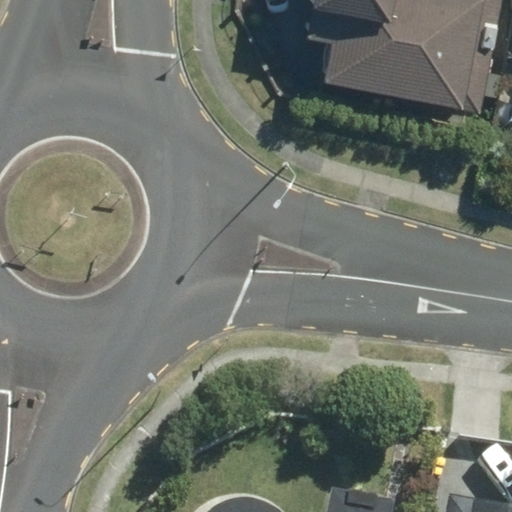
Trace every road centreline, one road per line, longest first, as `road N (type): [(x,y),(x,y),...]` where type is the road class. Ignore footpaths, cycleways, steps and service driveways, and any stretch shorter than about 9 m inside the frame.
road 1 (residential): [(180,159),(461,292)]
road 2 (residential): [(461,292),(258,297),(160,322)]
road 3 (tertiary): [(0,104),(48,90),(100,96),(146,120),(180,159)]
road 4 (tertiary): [(116,353),(30,511)]
road 5 (tertiary): [(180,159),(198,226),(188,278),(160,322)]
road 6 (tertiary): [(130,0),(180,159)]
road 7 (tertiary): [(116,353),(65,365),(0,349)]
